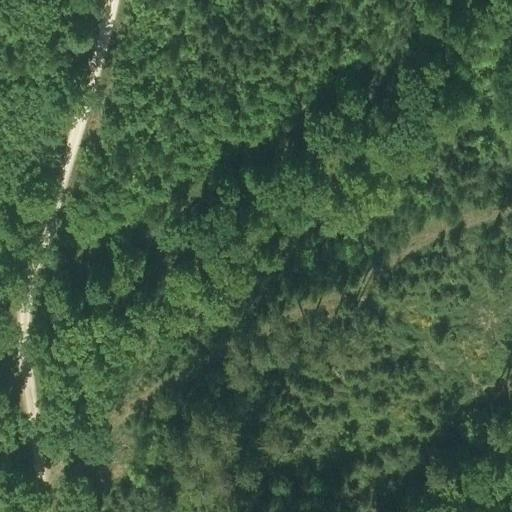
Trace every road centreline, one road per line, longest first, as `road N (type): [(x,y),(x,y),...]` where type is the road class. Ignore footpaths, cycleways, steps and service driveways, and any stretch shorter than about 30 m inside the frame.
road 1 (track): [(44,471),(178,375),(351,288),(425,229),(511,205)]
road 2 (track): [(45,511),(21,301),(113,0)]
